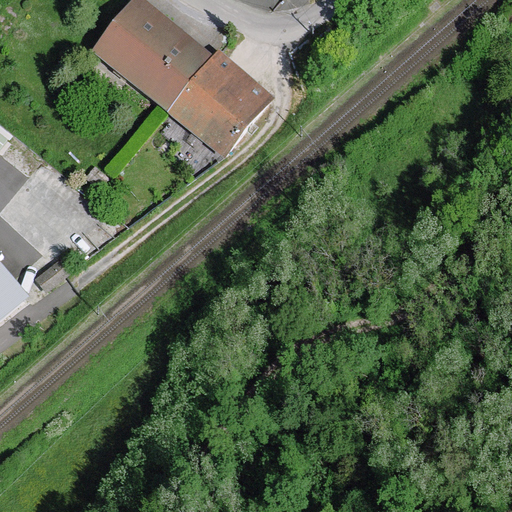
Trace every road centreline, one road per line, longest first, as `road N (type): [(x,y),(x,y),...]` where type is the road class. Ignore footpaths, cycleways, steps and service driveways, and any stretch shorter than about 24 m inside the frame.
road 1 (track): [(511,220),(403,319),(312,343),(148,511)]
road 2 (track): [(282,26),(282,110),(264,136),(0,345)]
road 3 (residential): [(340,0),(304,21),(272,27),(212,0)]
